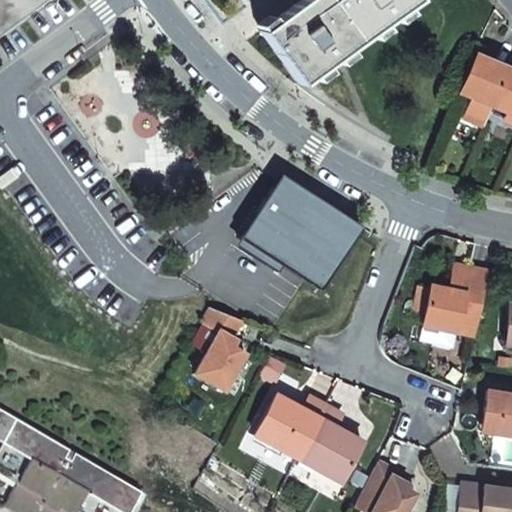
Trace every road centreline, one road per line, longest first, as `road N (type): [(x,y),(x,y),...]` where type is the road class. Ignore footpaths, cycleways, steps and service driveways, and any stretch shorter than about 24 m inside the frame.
road 1 (residential): [(409,201),(281,129),(222,78),(157,0)]
road 2 (residential): [(409,201),(356,367),(426,400),(423,422)]
road 3 (residential): [(0,98),(121,0)]
